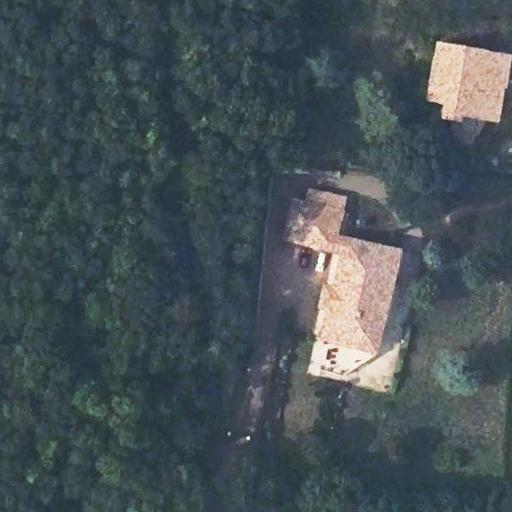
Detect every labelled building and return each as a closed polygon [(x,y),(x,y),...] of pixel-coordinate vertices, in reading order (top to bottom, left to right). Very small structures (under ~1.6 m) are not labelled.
[(416,76),(412,95),(445,101),(442,117),(453,119),(463,121),(464,115),(485,118),(491,83),(504,86),(509,55),(438,42),(431,79),(416,76)] [(453,119),(450,138),(473,142),(475,131),(462,128),(463,121),(453,119)] [(290,125),(288,146),(301,147),(302,125),(290,125)] [(289,235),(337,247),(340,234),(345,210),(298,199),(289,235)] [(340,234),(337,247),(350,250),(353,237),(340,234)] [(364,312),(392,318),(408,249),(353,237),(350,250),(342,283),(337,306),(329,336),(357,342),(364,312)] [(333,281),(327,304),(337,306),(342,283),(333,281)] [(364,312),(357,342),(385,349),(392,318),(364,312)]
